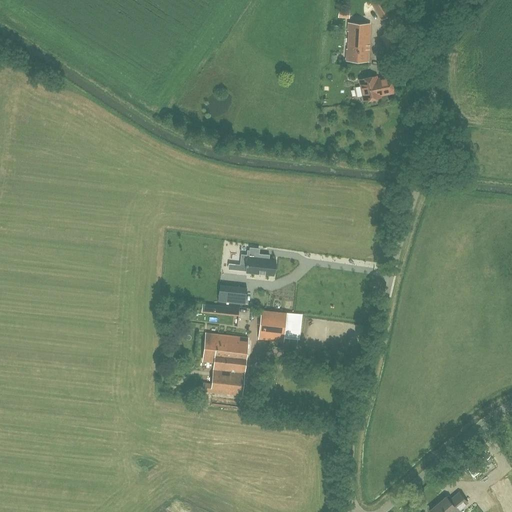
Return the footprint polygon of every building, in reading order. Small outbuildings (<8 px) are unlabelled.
[(385,3),(382,0),(371,0),(370,1),(375,8),(382,20),(391,14),(385,3)] [(350,31),(349,50),(347,50),(346,61),(368,61),(370,24),(349,23),(348,31),(350,31)] [(390,55),(406,47),(397,28),(381,37),(390,55)] [(364,101),(369,100),(371,101),(374,100),(375,98),(380,97),(380,95),(393,93),(390,77),(377,80),(376,76),(360,80),(364,101)] [(211,252),(219,253),(220,246),(212,245),(211,252)] [(269,256),(249,254),(247,272),(274,275),(275,260),(269,259),(269,256)] [(238,303),(239,288),(220,286),(218,301),(238,303)] [(239,308),(231,307),(231,315),(238,316),(239,308)] [(300,339),(302,314),(261,310),(258,340),(284,343),(284,338),(300,339)] [(218,355),(246,358),(248,338),(206,333),(204,352),(218,354),(218,355)] [(242,396),(246,358),(218,355),(218,354),(204,352),(203,361),(214,362),(212,384),(204,383),(203,392),(242,396)] [(255,406),(254,414),(264,415),(266,407),(255,406)] [(459,493),(450,501),(446,497),(430,511),(451,511),(455,509),(456,508),(458,511),(467,503),(459,493)]
